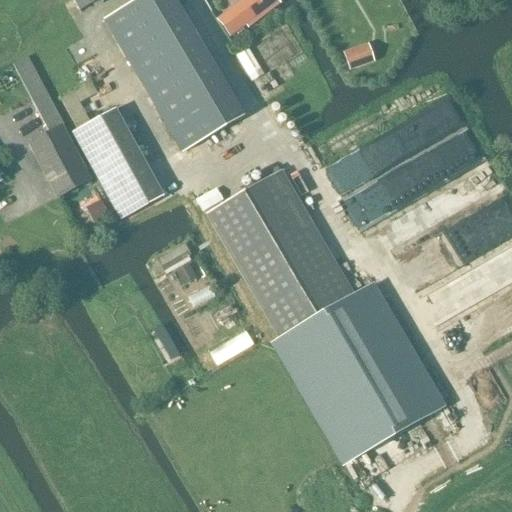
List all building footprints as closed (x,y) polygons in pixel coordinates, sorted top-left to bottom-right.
[(72,0),(78,11),(97,0),(72,0)] [(182,153),(242,118),(172,0),(138,0),(103,21),(182,153)] [(275,0),(241,0),(227,11),(241,29),(245,26),(246,28),(278,2),(275,0)] [(367,44),(342,54),(349,72),(374,63),(367,44)] [(98,64),(91,68),(97,77),(103,73),(98,64)] [(76,131),(71,134),(120,222),(162,198),(114,110),(90,124),(76,131)] [(60,128),(29,144),(40,164),(71,148),(60,128)] [(71,148),(40,164),(57,197),(88,181),(71,148)] [(280,172),(206,215),(279,340),(272,344),(342,463),(438,406),(367,282),(351,292),(280,172)] [(85,209),(93,224),(107,216),(99,201),(85,209)] [(187,264),(174,271),(183,287),(196,279),(187,264)] [(162,326),(152,331),(170,361),(179,355),(162,326)]
